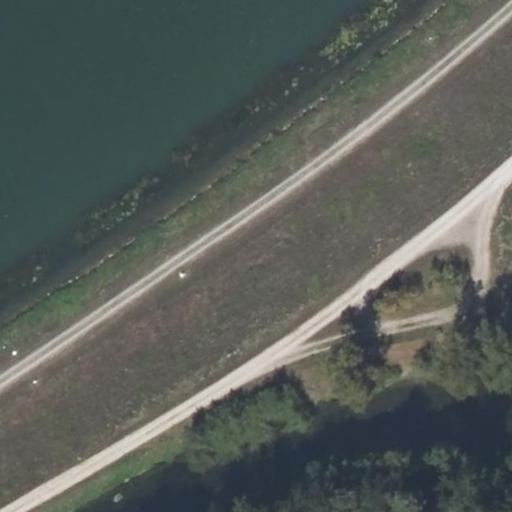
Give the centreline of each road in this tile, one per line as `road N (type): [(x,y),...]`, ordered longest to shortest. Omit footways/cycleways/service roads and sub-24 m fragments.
road 1 (track): [(0,382),(330,157),(511,9)]
road 2 (track): [(13,511),(322,324),(511,169)]
road 3 (track): [(272,355),(284,362),(511,337)]
